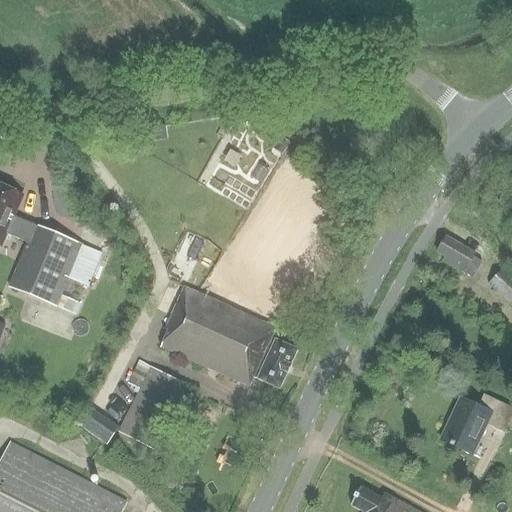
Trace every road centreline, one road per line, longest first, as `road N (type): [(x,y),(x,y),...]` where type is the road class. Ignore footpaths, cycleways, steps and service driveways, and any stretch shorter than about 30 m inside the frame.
road 1 (unclassified): [(0,122),(358,70),(406,74),(491,120)]
road 2 (tertiary): [(258,511),(398,225),(432,172),(491,120)]
